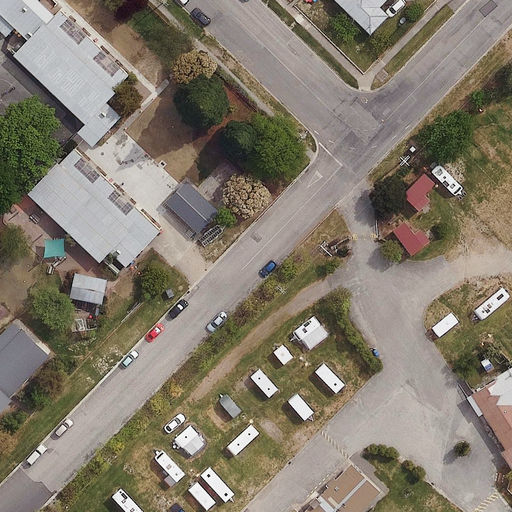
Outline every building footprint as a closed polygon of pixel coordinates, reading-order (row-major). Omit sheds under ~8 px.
[(129,82),(42,0),(0,0),(0,33),(5,38),(15,28),(32,44),(17,60),(87,126),(80,134),(95,149),(125,118),(109,103),(129,82)] [(332,0),(368,36),(386,18),(376,8),(383,0),(332,0)] [(165,233),(76,148),(30,197),(120,281),(165,233)] [(429,170),(408,191),(423,206),(434,195),(430,191),(440,180),(429,170)] [(450,170),(441,181),(460,199),(470,188),(450,170)] [(223,212),(190,180),(168,202),(201,234),(223,212)] [(409,219),(395,231),(413,253),(433,237),(425,227),(419,231),(409,219)] [(112,279),(77,274),(73,300),(108,305),(112,279)] [(0,421),(62,357),(21,319),(0,340),(0,421)] [(511,367),(475,391),(470,393),(484,414),(488,412),(509,447),(504,450),(511,460),(511,367)] [(367,511),(384,495),(357,469),(314,511),(300,511),(297,509),(294,511),(367,511)]
